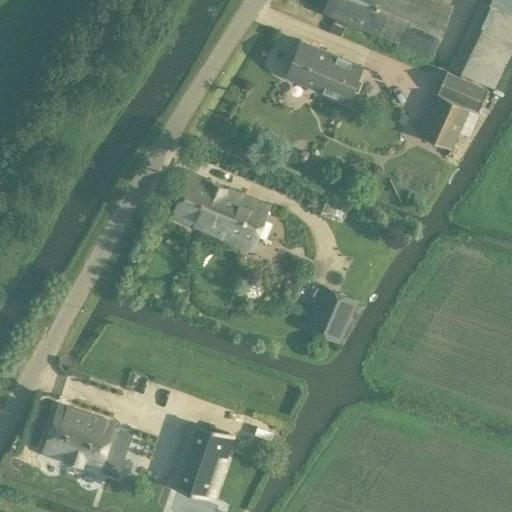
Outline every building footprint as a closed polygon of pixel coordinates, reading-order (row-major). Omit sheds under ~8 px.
[(327,0),(323,13),(345,22),(432,57),(452,7),(436,0),(327,0)] [(482,2),(458,50),(501,71),(511,47),(511,0),(495,0),(492,7),(482,2)] [(345,26),(335,22),(334,22),(330,32),(341,37),(345,26)] [(348,102),(363,66),(301,40),(286,76),(348,102)] [(501,71),(458,50),(450,67),(493,88),(501,71)] [(479,109),(489,90),(448,72),(438,91),(479,109)] [(450,149),(468,108),(436,94),(418,135),(450,149)] [(306,153),(303,152),(300,153),(298,157),(299,160),(302,161),(306,161),(308,158),(308,155),(306,153)] [(251,251),(270,206),(189,172),(170,217),(251,251)] [(250,289),(247,296),(249,302),(252,303),(258,301),(261,294),(259,289),(256,287),(250,289)] [(317,299),(305,326),(338,341),(350,313),(317,299)] [(59,404),(42,452),(99,471),(99,470),(103,471),(102,474),(117,480),(133,434),(117,429),(116,432),(113,430),(115,423),(59,404)] [(231,436),(192,423),(170,484),(209,498),(231,436)]
